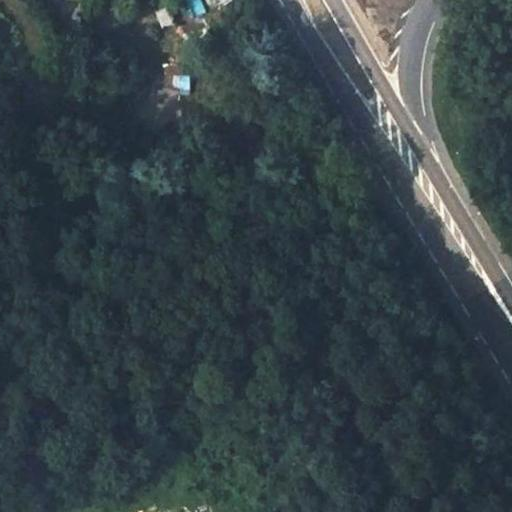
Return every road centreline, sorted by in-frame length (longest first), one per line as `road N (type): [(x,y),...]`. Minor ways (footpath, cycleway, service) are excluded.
road 1 (primary): [(423,167),(326,0)]
road 2 (primary): [(511,319),(423,167)]
road 3 (secondary): [(423,167),(411,71),(434,0)]
